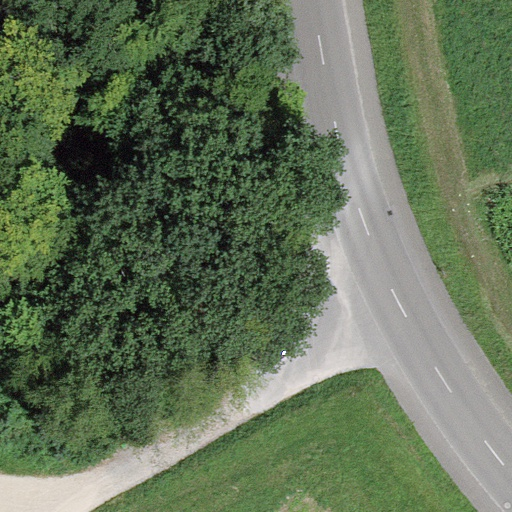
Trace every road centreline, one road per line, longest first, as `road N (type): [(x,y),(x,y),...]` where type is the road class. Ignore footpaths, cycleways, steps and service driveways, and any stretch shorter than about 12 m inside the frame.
road 1 (residential): [(511,481),(469,429),(404,318),(362,208),(317,0)]
road 2 (track): [(51,511),(404,318)]
